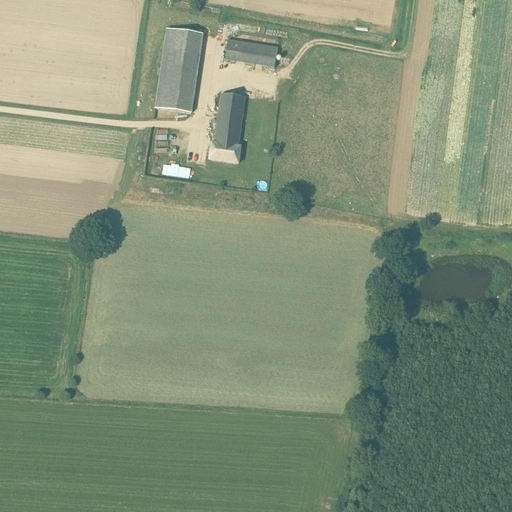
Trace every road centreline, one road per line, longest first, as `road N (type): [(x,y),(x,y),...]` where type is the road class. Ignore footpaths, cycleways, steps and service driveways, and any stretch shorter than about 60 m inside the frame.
road 1 (track): [(0,109),(199,125),(212,51),(228,32),(404,55),(415,0)]
road 2 (track): [(342,511),(395,237)]
